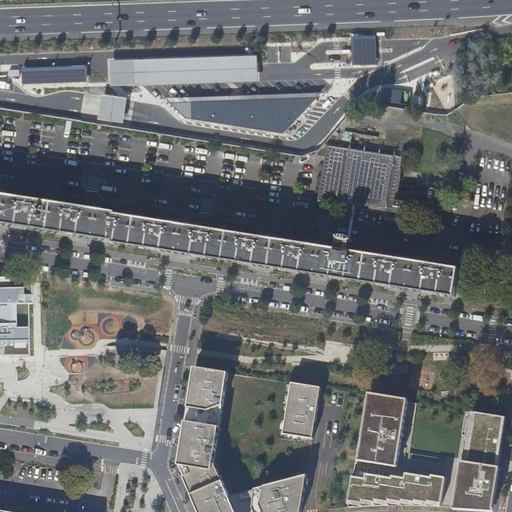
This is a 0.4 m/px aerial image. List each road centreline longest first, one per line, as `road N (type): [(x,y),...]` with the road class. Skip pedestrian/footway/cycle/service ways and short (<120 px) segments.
road 1 (motorway): [(0,21),(511,0)]
road 2 (residential): [(511,335),(189,283)]
road 3 (unknown): [(276,211),(273,195),(262,191),(0,148)]
road 4 (residential): [(189,283),(0,254)]
road 5 (residential): [(189,283),(160,467)]
road 6 (residential): [(0,438),(160,467)]
